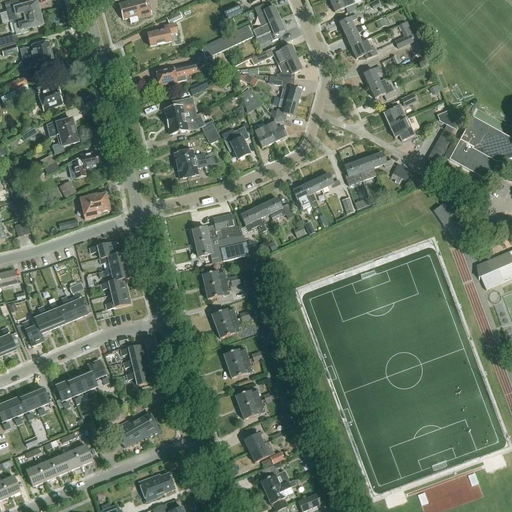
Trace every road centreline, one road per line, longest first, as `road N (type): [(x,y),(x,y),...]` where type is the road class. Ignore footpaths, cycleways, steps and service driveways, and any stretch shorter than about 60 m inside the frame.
road 1 (residential): [(141,216),(217,195),(309,147),(325,79),(296,0)]
road 2 (residential): [(141,216),(84,0)]
road 3 (residential): [(28,511),(195,439)]
road 4 (residential): [(0,377),(160,319)]
road 5 (residential): [(0,261),(141,216)]
road 6 (residential): [(195,439),(160,319)]
